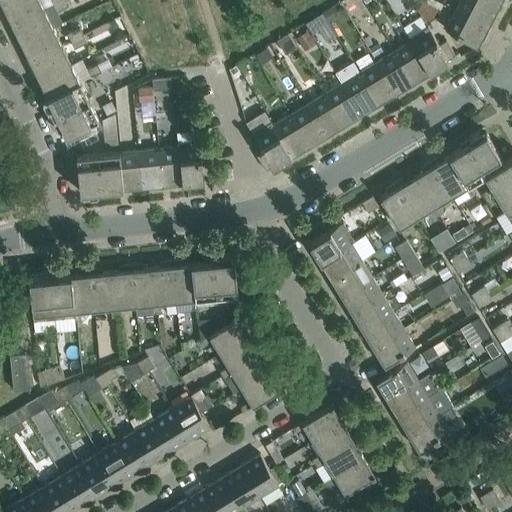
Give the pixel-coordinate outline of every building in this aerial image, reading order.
[(45,6),(41,0),(11,0),(4,4),(12,22),(45,6)] [(69,3),(67,0),(56,0),(53,2),(57,9),(69,3)] [(496,7),(483,0),(459,0),(455,8),(487,25),(496,7)] [(54,24),(45,6),(12,22),(21,40),(54,24)] [(487,25),(455,8),(445,27),(477,44),(487,25)] [(30,58),(63,43),(54,24),(21,40),(30,58)] [(409,35),(411,39),(412,39),(430,68),(455,53),(446,38),(439,42),(428,24),(409,35)] [(68,31),(71,38),(83,32),(80,25),(68,31)] [(298,45),(289,31),(288,31),(277,38),(286,52),(298,45)] [(87,40),(83,32),(71,38),(75,46),(87,40)] [(412,39),(411,39),(395,49),(413,79),(430,68),(412,39)] [(72,61),(63,43),(30,58),(39,77),(72,61)] [(413,79),(395,49),(377,60),(395,90),(413,79)] [(378,100),(360,70),(352,58),(335,69),(342,81),(361,110),(378,100)] [(395,90),(377,60),(360,70),(378,100),(395,90)] [(80,80),(72,61),(39,77),(48,95),(80,80)] [(85,68),(89,75),(89,76),(102,70),(98,61),(85,68)] [(98,116),(80,80),(48,95),(59,117),(55,119),(62,134),(98,116)] [(361,110),(342,81),(325,92),(343,121),(361,110)] [(141,99),(153,97),(152,85),(139,86),(141,99)] [(343,121),(325,92),(308,102),(326,132),(343,121)] [(326,132),(308,102),(290,113),(309,142),(326,132)] [(309,142),(290,113),(274,123),(273,123),(291,153),(309,142)] [(273,123),(274,123),(272,119),(252,130),(264,149),(257,153),(266,168),(291,153),(273,123)] [(485,171),(504,160),(484,126),(469,135),(472,138),(467,141),(485,171)] [(200,138),(180,140),(178,140),(178,145),(179,144),(183,179),(212,177),(211,159),(202,160),(200,138)] [(486,173),(485,171),(467,141),(450,152),(469,183),(470,183),(486,173)] [(179,144),(178,145),(159,146),(162,181),(183,179),(179,144)] [(162,181),(159,146),(139,148),(142,183),(162,181)] [(142,183),(139,148),(118,150),(122,185),(142,183)] [(122,185),(118,150),(97,152),(100,187),(122,185)] [(100,187),(97,152),(77,154),(81,195),(97,193),(97,188),(100,187)] [(437,154),(431,158),(452,194),(457,202),(470,194),(475,191),(470,183),(469,183),(450,152),(439,158),(437,154)] [(511,154),(504,160),(485,171),(486,173),(507,208),(508,208),(511,205),(511,154)] [(427,166),(415,173),(439,212),(444,210),(439,201),(452,194),(431,158),(424,162),(427,166)] [(439,212),(415,173),(404,180),(402,176),(396,179),(417,215),(430,206),(435,215),(439,212)] [(417,215),(396,179),(389,183),(392,187),(380,194),(404,234),(408,231),(403,223),(417,215)] [(379,203),(373,193),(362,200),(369,210),(379,203)] [(350,239),(351,241),(354,239),(342,220),(309,240),(320,258),(350,239)] [(443,225),(435,229),(444,244),(452,239),(443,225)] [(463,226),(452,233),(456,240),(467,232),(463,226)] [(361,257),(351,241),(350,239),(320,258),(330,275),(361,257)] [(454,263),(467,255),(463,249),(450,257),(454,263)] [(213,258),(192,260),(196,296),(217,294),(237,292),(233,251),(216,253),(217,258),(213,258)] [(471,262),(467,255),(454,263),(458,270),(471,262)] [(176,298),(171,257),(164,258),(164,263),(152,264),(157,310),(161,310),(160,300),(176,298)] [(178,257),(171,257),(176,298),(178,311),(193,310),(192,306),(197,306),(196,296),(192,260),(179,262),(178,257)] [(372,274),(361,257),(330,275),(341,293),(372,274)] [(135,303),(131,261),(123,262),(124,267),(111,269),(116,314),(120,314),(119,304),(135,303)] [(157,310),(152,264),(138,266),(138,261),(131,261),(135,303),(150,301),(151,311),(157,310)] [(447,262),(437,268),(444,279),(454,273),(447,262)] [(116,314),(111,269),(98,270),(97,265),(90,266),(95,307),(110,305),(111,315),(116,314)] [(95,307),(90,266),(83,266),(83,271),(71,273),(75,313),(74,314),(74,319),(79,318),(78,309),(95,307)] [(75,313),(71,273),(50,275),(55,316),(74,314),(75,313)] [(460,283),(454,273),(444,279),(450,289),(460,283)] [(352,310),(382,292),(372,274),(341,293),(352,310)] [(55,316),(50,275),(29,277),(33,318),(55,316)] [(476,298),(489,290),(484,283),(471,291),(476,298)] [(492,295),(489,290),(476,298),(484,312),(504,299),(499,291),(492,295)] [(362,328),(393,309),(382,292),(352,310),(362,328)] [(462,293),(451,299),(456,307),(460,304),(466,314),(473,309),(467,299),(466,299),(462,293)] [(373,345),(404,327),(393,309),(362,328),(373,345)] [(255,330),(250,322),(246,324),(240,313),(232,318),(200,337),(203,342),(211,337),(220,351),(255,330)] [(496,333),(510,324),(506,318),(492,326),(496,333)] [(511,332),(511,328),(510,324),(496,333),(500,339),(511,332)] [(414,345),(404,327),(373,345),(384,363),(414,345)] [(254,338),(258,335),(255,330),(220,351),(228,364),(220,369),(222,373),(261,349),(254,338)] [(241,386),(276,364),(272,358),(268,360),(261,349),(222,373),(224,377),(233,372),(241,386)] [(26,351),(9,352),(13,388),(30,387),(26,351)] [(148,353),(147,354),(143,357),(149,367),(155,364),(148,353)] [(149,367),(143,357),(137,360),(122,363),(125,368),(131,379),(144,372),(144,371),(149,367)] [(387,396),(417,377),(406,359),(376,378),(387,396)] [(60,361),(51,364),(56,379),(65,376),(60,361)] [(111,377),(125,368),(122,363),(111,365),(101,372),(107,382),(112,379),(111,377)] [(56,379),(51,364),(42,367),(47,382),(56,379)] [(276,372),(279,370),(276,364),(241,386),(249,398),(241,403),(244,408),(283,384),(276,372)] [(387,396),(397,413),(439,388),(428,371),(417,377),(387,396)] [(107,382),(101,372),(96,375),(94,372),(81,380),(85,387),(89,393),(101,386),(107,382)] [(71,394),(64,383),(59,386),(66,397),(71,394)] [(66,397),(59,386),(53,390),(51,386),(48,388),(38,394),(45,404),(48,408),(66,397)] [(439,388),(397,413),(408,431),(449,406),(452,403),(442,386),(439,388)] [(511,390),(502,397),(511,410),(511,409),(511,390)] [(210,424),(200,407),(191,393),(172,405),(191,435),(210,424)] [(26,401),(20,405),(27,415),(32,412),(26,401)] [(312,438),(347,417),(343,411),(339,413),(332,401),(292,425),(295,430),(304,425),(312,438)] [(8,427),(27,415),(20,405),(2,416),(8,427)] [(191,435),(172,405),(154,416),(172,447),(191,435)] [(449,406),(408,431),(419,449),(460,424),(449,406)] [(172,447),(154,416),(135,427),(154,458),(172,447)] [(315,461),(354,437),(347,426),(350,423),(347,417),(312,438),(320,452),(312,457),(315,461)] [(154,458),(135,427),(117,438),(136,469),(154,458)] [(354,437),(315,461),(317,465),(315,466),(324,479),(334,473),(368,452),(364,446),(361,448),(354,437)] [(450,437),(442,442),(449,452),(457,446),(450,437)] [(136,469),(117,438),(98,450),(117,480),(136,469)] [(265,442),(276,461),(284,456),(273,438),(265,442)] [(117,480),(98,450),(80,461),(99,492),(117,480)] [(285,477),(276,462),(269,466),(260,451),(241,462),(260,493),(285,477)] [(368,461),(372,458),(368,452),(334,473),(342,486),(333,491),(336,497),(375,473),(368,461)] [(99,492),(80,461),(61,472),(80,503),(99,492)] [(260,493),(241,462),(222,474),(241,504),(260,493)] [(65,511),(80,503),(61,472),(43,484),(60,511),(65,511)] [(228,511),(241,504),(222,474),(204,485),(220,511),(228,511)] [(303,490),(297,479),(290,483),(296,494),(303,490)] [(60,511),(43,484),(25,495),(35,511),(60,511)] [(220,511),(204,485),(185,496),(195,511),(220,511)] [(493,486),(486,490),(494,503),(501,499),(493,486)] [(494,503),(486,490),(479,494),(488,507),(494,503)] [(35,511),(25,495),(6,506),(9,511),(35,511)] [(195,511),(185,496),(167,507),(169,511),(195,511)]
